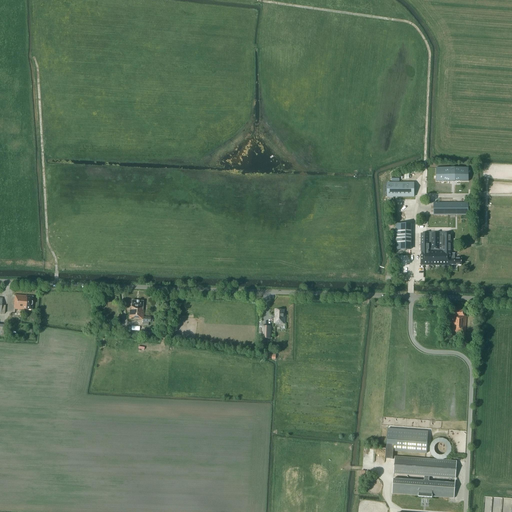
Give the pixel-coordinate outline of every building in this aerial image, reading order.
[(436,181),(468,181),(468,168),(436,168),(436,181)] [(387,183),(387,196),(414,197),(414,183),(387,183)] [(434,215),(468,215),(468,203),(434,203),(434,215)] [(396,224),(396,249),(410,249),(411,224),(396,224)] [(462,258),(455,258),(455,253),(451,253),(451,250),(449,250),(449,247),(451,247),(451,234),(421,234),(421,265),(450,266),(450,264),(454,265),(462,265),(462,258)] [(26,310),(31,310),(32,297),(14,295),(13,305),(14,305),(14,310),(26,311),(26,310)] [(129,309),(129,319),(143,320),(142,325),(148,326),(149,323),(151,323),(151,317),(143,317),(144,310),(142,310),(143,301),(132,300),(131,310),(129,309)] [(284,310),(275,310),(275,315),(277,315),(277,318),(274,318),(274,323),(285,324),(285,315),(284,315),(284,310)] [(465,333),(466,316),(464,316),(464,311),(455,310),(454,316),(452,316),(452,332),(456,332),(455,333),(464,333),(465,333)] [(262,338),(270,338),(270,326),(262,326),(262,338)] [(393,459),(393,451),(426,453),(428,431),(388,428),(387,443),(386,458),(393,459)] [(455,478),(457,461),(395,456),(393,473),(424,475),(424,480),(393,478),(392,493),(418,495),(418,496),(432,497),(432,496),(454,498),(455,483),(429,481),(429,476),(455,478)]
